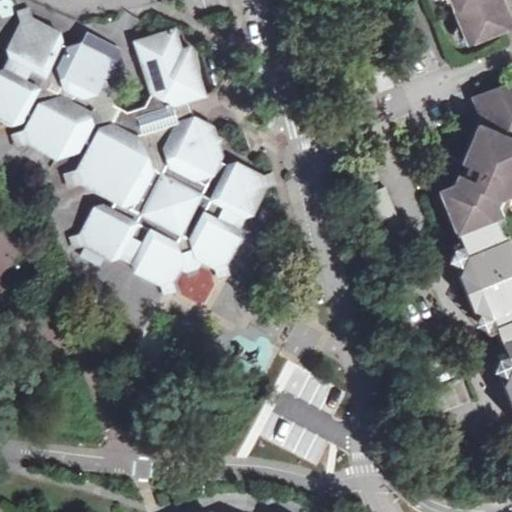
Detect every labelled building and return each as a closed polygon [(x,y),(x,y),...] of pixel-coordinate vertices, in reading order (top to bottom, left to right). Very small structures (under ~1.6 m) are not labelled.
[(448,0),(465,43),(509,25),(499,0),(448,0)] [(193,119),(192,116),(186,118),(180,103),(187,100),(203,95),(189,48),(180,50),(173,29),(133,42),(150,97),(143,108),(125,114),(114,109),(105,83),(102,81),(113,60),(81,45),(68,48),(60,44),(62,43),(59,34),(33,21),(29,10),(18,13),(21,22),(6,50),(9,58),(2,71),(0,72),(0,120),(11,127),(20,122),(29,108),(34,110),(23,130),(11,134),(16,149),(27,145),(55,160),(78,151),(84,139),(91,143),(74,173),(64,176),(69,189),(79,185),(119,205),(114,212),(101,206),(92,208),(77,234),(68,239),(74,249),(81,246),(108,261),(118,258),(131,265),(133,273),(162,286),(164,296),(175,293),(172,282),(179,269),(187,273),(198,268),(202,262),(215,269),(218,278),(228,275),(225,269),(239,240),(236,230),(241,220),(251,216),(266,187),(273,184),(271,174),(262,177),(234,163),(225,167),(217,163),(220,158),(213,154),(219,143),(207,137),(212,127),(193,119)] [(457,232),(491,217),(499,214),(495,204),(498,198),(505,196),(511,180),(511,175),(509,171),(511,164),(511,78),(470,96),(478,116),(461,160),(457,157),(441,150),(433,153),(430,158),(435,164),(450,171),(455,173),(451,185),(440,190),(457,232)] [(186,118),(192,116),(187,100),(180,103),(186,118)] [(363,196),(353,200),(356,206),(372,246),(376,255),(405,243),(385,194),(382,188),(363,196)] [(491,217),(457,232),(464,251),(456,274),(470,309),(488,315),(508,365),(500,382),(511,412),(511,255),(504,235),(498,233),(491,217)]
